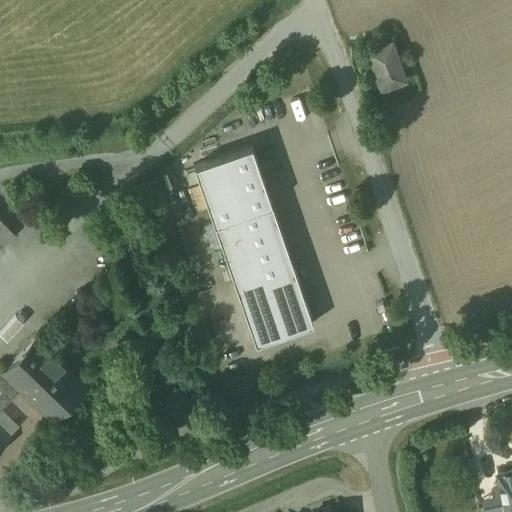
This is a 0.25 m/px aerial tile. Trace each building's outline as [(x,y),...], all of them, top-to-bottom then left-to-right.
[(392,41),(368,50),(382,88),(406,79),(392,41)] [(313,322),(252,144),(195,163),(256,342),(313,322)] [(0,245),(17,230),(0,210),(0,245)] [(4,371),(0,375),(0,410),(22,387),(53,417),(85,385),(65,366),(66,364),(49,348),(47,349),(35,337),(3,370),(4,371)] [(0,444),(8,436),(0,427),(0,444)] [(511,468),(497,472),(504,502),(506,510),(511,508),(511,468)] [(506,511),(506,510),(504,502),(484,506),(485,511),(506,511)]
